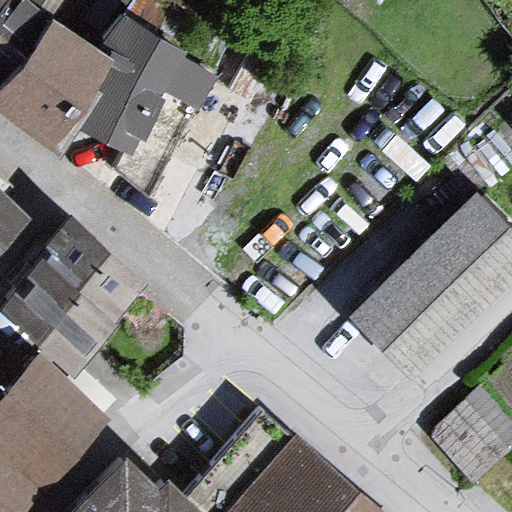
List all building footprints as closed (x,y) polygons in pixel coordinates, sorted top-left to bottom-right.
[(0,0),(0,60),(44,3),(39,0),(0,0)] [(44,3),(0,60),(0,105),(42,138),(59,113),(106,45),(93,35),(44,3)] [(119,4),(93,35),(106,45),(59,113),(125,143),(132,125),(137,127),(159,80),(194,98),(211,66),(177,46),(181,40),(119,4)] [(0,181),(0,232),(25,205),(0,181)] [(511,264),(511,228),(471,185),(343,304),(402,367),(511,264)] [(0,296),(62,361),(140,272),(64,202),(0,279),(0,296)] [(105,407),(33,341),(0,378),(0,511),(7,511),(38,483),(105,407)] [(511,412),(482,371),(427,411),(465,464),(511,430),(511,412)] [(267,448),(288,417),(260,399),(240,430),(267,448)] [(390,511),(289,425),(210,511),(390,511)] [(146,468),(116,439),(41,511),(208,511),(157,459),(146,468)]
